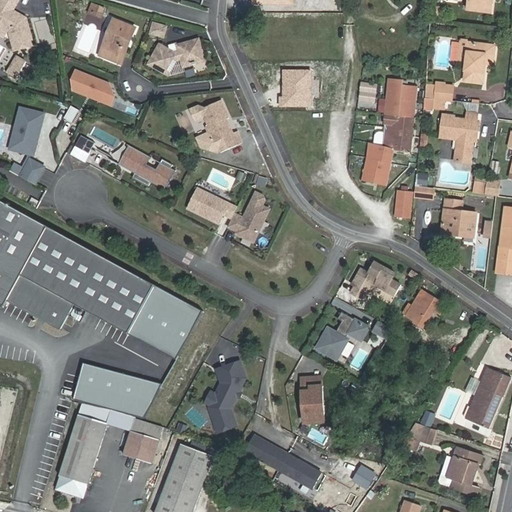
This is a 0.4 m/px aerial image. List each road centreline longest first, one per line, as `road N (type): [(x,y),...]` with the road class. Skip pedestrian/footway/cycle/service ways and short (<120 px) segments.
road 1 (residential): [(80,198),(282,305),(315,290),(347,235)]
road 2 (residential): [(347,235),(291,193),(226,54),(221,0)]
road 3 (unknown): [(347,235),(354,197),(338,127),(352,40)]
road 4 (residential): [(511,324),(396,245),(347,235)]
